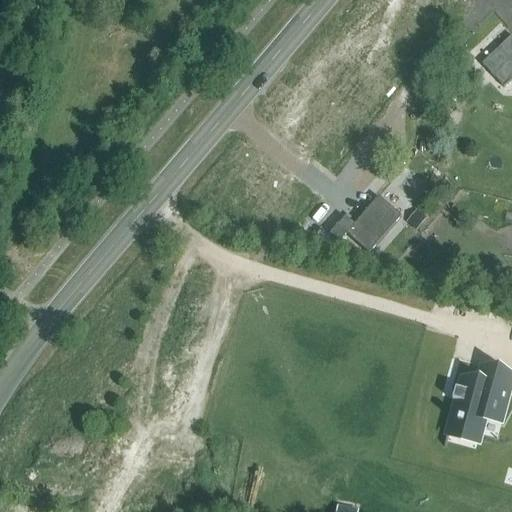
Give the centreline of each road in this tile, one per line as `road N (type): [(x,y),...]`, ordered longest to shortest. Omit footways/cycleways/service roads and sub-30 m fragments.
road 1 (unclassified): [(90,511),(235,262),(434,0)]
road 2 (primary): [(384,0),(182,270),(46,511)]
road 3 (unclassified): [(0,469),(39,390),(189,151),(306,0)]
